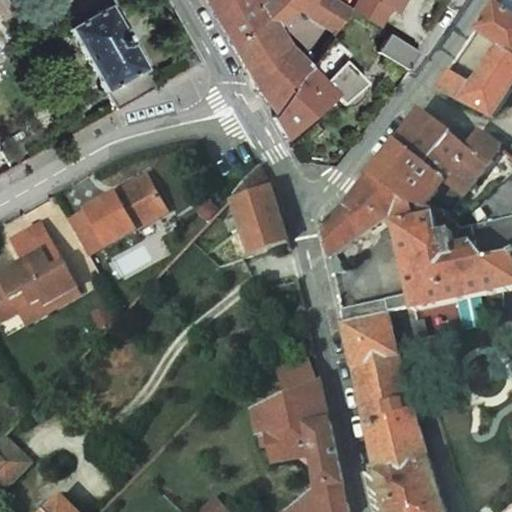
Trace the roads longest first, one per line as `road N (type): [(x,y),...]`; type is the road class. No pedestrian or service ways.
road 1 (unclassified): [(364,511),(298,204)]
road 2 (unclassified): [(243,108),(100,149),(0,206)]
road 3 (unclassified): [(298,204),(337,193),(419,94)]
road 4 (unclassified): [(180,0),(243,108)]
